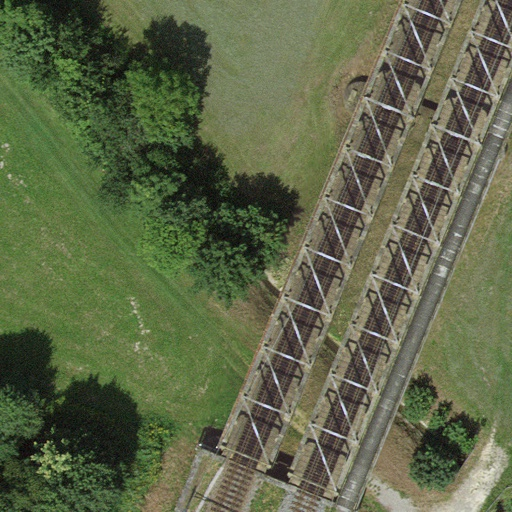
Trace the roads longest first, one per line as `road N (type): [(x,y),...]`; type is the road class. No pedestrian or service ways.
road 1 (track): [(405,511),(235,343),(0,56)]
road 2 (track): [(511,235),(499,450),(462,511)]
